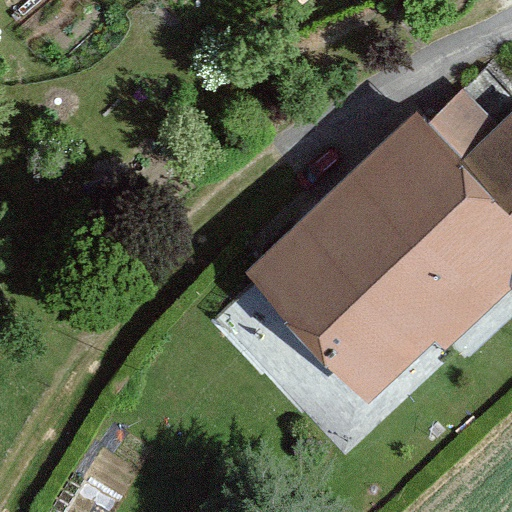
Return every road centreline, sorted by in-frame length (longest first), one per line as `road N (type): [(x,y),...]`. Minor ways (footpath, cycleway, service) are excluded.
road 1 (track): [(0,492),(52,406),(177,238),(288,156)]
road 2 (residential): [(511,27),(288,156)]
